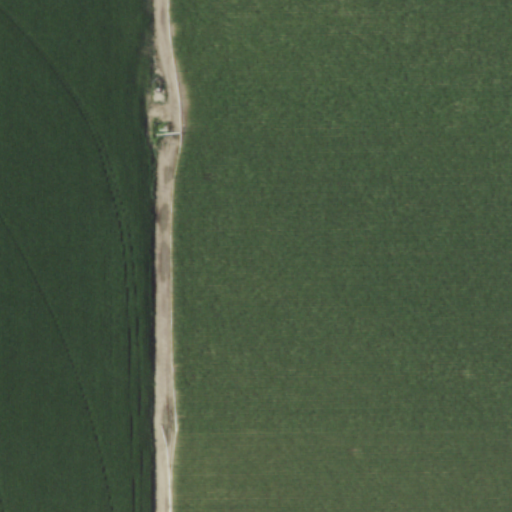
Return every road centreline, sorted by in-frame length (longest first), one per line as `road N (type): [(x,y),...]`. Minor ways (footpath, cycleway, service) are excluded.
road 1 (track): [(149,511),(154,180),(174,102),(148,0)]
road 2 (track): [(149,430),(0,426)]
